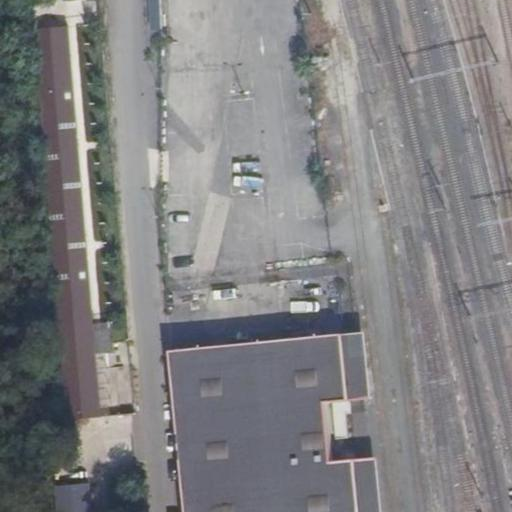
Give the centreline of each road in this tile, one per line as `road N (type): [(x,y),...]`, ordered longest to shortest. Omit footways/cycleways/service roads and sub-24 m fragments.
road 1 (motorway): [(282,511),(262,272),(271,127),(303,0)]
road 2 (residential): [(171,511),(127,0)]
road 3 (motorway): [(196,0),(201,119),(192,267),(210,511)]
